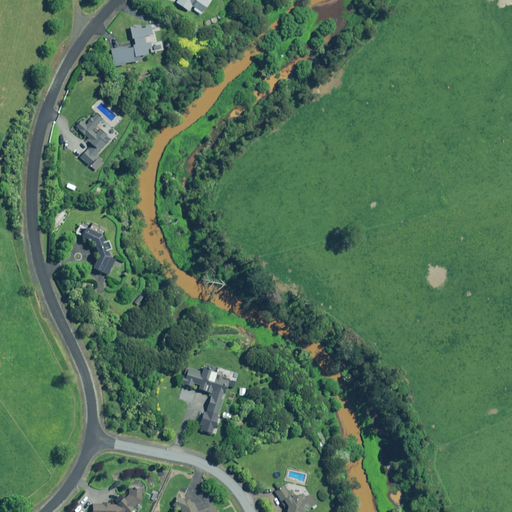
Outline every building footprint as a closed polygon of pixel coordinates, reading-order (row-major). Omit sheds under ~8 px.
[(177,0),(176,2),(189,11),(191,8),(200,14),(210,0),(177,0)] [(131,28),(133,39),(134,38),(135,45),(134,45),(111,49),(113,66),(125,65),(125,63),(140,61),(139,56),(148,54),(147,49),(152,48),(151,42),(145,43),(144,36),(153,35),(151,25),(131,28)] [(102,120),(96,114),(86,125),(82,121),(76,127),(94,143),(80,157),(88,165),(107,145),(102,140),(106,135),(100,130),(96,135),(92,131),(102,120)] [(108,251),(111,250),(107,240),(104,241),(102,236),(86,228),(82,237),(89,241),(88,241),(90,247),(93,245),(98,256),(97,257),(92,268),(108,275),(108,276),(119,281),(127,265),(111,258),(108,251)] [(181,384),(192,387),(193,383),(200,385),(198,389),(212,393),(206,413),(217,417),(222,399),(220,399),(222,394),(225,395),(230,380),(215,375),(216,372),(203,368),(201,373),(186,369),(181,384)] [(307,491),(299,496),(294,495),(290,490),(287,484),(275,491),(285,508),(287,509),(286,511),(302,511),(315,505),(307,491)] [(134,511),(132,509),(142,502),(142,489),(129,489),(129,493),(124,497),(122,494),(115,501),(118,504),(93,503),(92,511),(134,511)] [(217,511),(215,505),(197,511),(196,508),(194,504),(184,496),(182,499),(177,495),(169,506),(176,511),(178,509),(181,511),(217,511)]
